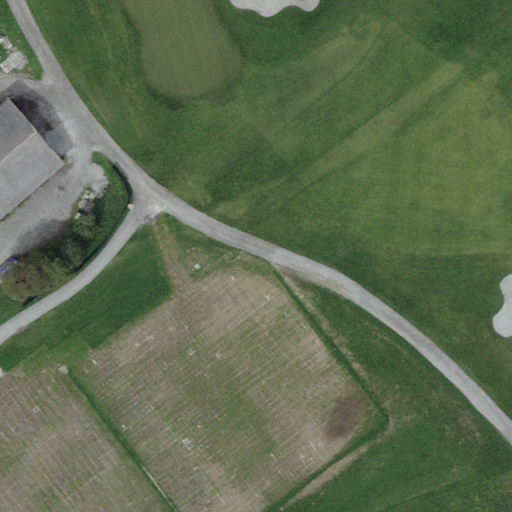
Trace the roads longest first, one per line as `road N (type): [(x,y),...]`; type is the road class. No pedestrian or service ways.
road 1 (track): [(19,0),(81,112),(148,189),(378,307),(511,432)]
road 2 (track): [(148,189),(101,260),(0,334)]
